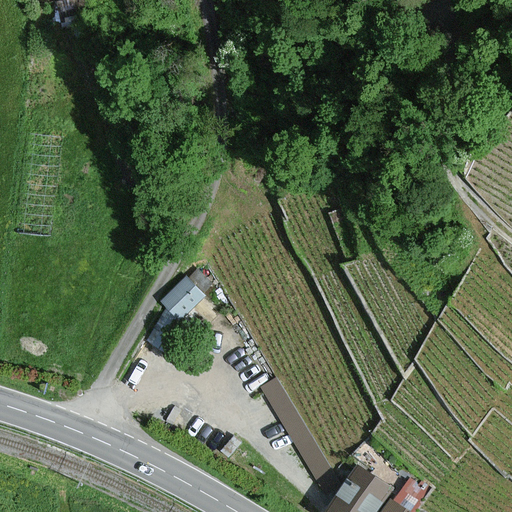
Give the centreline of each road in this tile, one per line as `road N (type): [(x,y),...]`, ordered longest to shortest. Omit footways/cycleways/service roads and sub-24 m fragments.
road 1 (unclassified): [(211,0),(219,180),(81,431)]
road 2 (track): [(95,400),(163,385),(215,390),(320,498)]
road 3 (track): [(511,230),(464,183),(446,114),(456,36)]
road 4 (primary): [(81,431),(237,511)]
